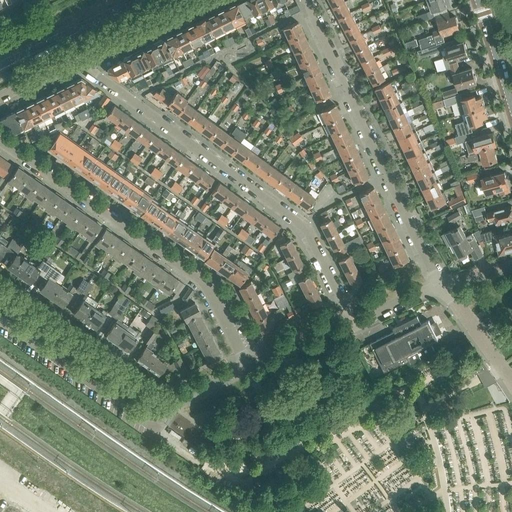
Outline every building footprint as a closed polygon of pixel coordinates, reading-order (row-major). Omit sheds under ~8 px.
[(245,21),(247,25),(251,23),(248,17),(254,14),(246,0),(240,0),(240,2),(239,2),(237,3),(245,21)] [(259,11),(262,17),(266,15),(259,0),(246,0),(254,14),(259,11)] [(259,0),(266,15),(271,13),(270,13),(276,10),(273,4),(271,0),(259,0)] [(271,0),(273,4),(276,10),(281,7),(281,8),(286,5),(283,0),(271,0)] [(417,16),(419,22),(435,16),(433,11),(451,5),(450,0),(449,0),(428,0),(433,10),(417,16)] [(333,7),(339,18),(350,12),(345,1),(333,7)] [(226,8),(235,26),(245,21),(237,3),(236,3),(226,8)] [(300,11),(298,5),(288,10),(290,15),(300,11)] [(235,26),(226,8),(215,14),(224,31),(235,26)] [(356,23),(350,12),(339,18),(345,29),(356,23)] [(389,12),(381,17),(384,22),(392,17),(389,12)] [(419,40),(422,50),(433,45),(442,43),(445,41),(443,36),(454,32),(454,30),(459,28),(457,23),(458,22),(457,17),(456,17),(455,16),(450,18),(448,12),(436,16),(440,29),(433,32),(434,34),(419,40)] [(224,31),(215,14),(205,19),(214,36),(224,31)] [(203,41),(214,36),(205,19),(194,24),(203,41)] [(303,35),(300,28),(297,22),(283,28),(289,41),(303,35)] [(345,29),(351,40),(362,35),(356,23),(345,29)] [(193,47),(203,41),(194,24),(184,29),(193,47)] [(182,52),(193,47),(184,29),(174,34),(182,52)] [(163,40),(172,57),(182,52),(174,34),(163,39),(163,40)] [(308,46),(306,41),(303,35),(289,41),(294,52),(308,46)] [(368,46),(362,35),(351,40),(357,52),(368,46)] [(153,45),(162,63),(172,58),(172,57),(163,40),(162,40),(160,39),(158,40),(158,42),(157,43),(153,45)] [(446,70),(450,68),(458,66),(456,60),(468,56),(466,49),(467,49),(465,44),(464,44),(464,42),(445,47),(448,56),(443,58),(446,70)] [(143,50),(152,68),(162,63),(153,45),(149,47),(146,46),(145,47),(144,49),(143,50)] [(314,58),(311,51),(308,46),(294,52),(300,65),(314,58)] [(374,57),(368,46),(357,52),(363,63),(374,57)] [(133,55),(142,73),(152,68),(143,50),(142,50),(140,50),(138,51),(137,53),(133,55)] [(129,74),(131,78),(142,73),(133,55),(128,57),(126,56),(124,57),(123,59),(123,60),(122,60),(129,74)] [(380,68),(374,57),(363,63),(368,74),(380,68)] [(319,70),(317,65),(314,58),(300,65),(305,77),(319,70)] [(121,82),(125,85),(129,83),(125,76),(129,74),(122,60),(121,60),(119,60),(117,61),(116,63),(107,68),(107,72),(121,82)] [(454,74),(458,88),(476,82),(476,80),(477,80),(475,75),(474,75),(472,68),(460,72),(458,66),(450,68),(452,74),(454,74)] [(386,79),(380,68),(368,74),(374,85),(386,79)] [(324,81),(322,75),(319,70),(305,77),(310,88),(324,81)] [(148,86),(145,81),(144,78),(139,81),(143,89),(148,86)] [(74,82),(83,100),(84,101),(98,94),(96,89),(81,79),(74,82)] [(203,88),(206,82),(202,79),(198,85),(203,88)] [(381,99),(398,91),(393,80),(376,88),(381,99)] [(330,94),(327,87),(324,81),(310,88),(316,101),(330,94)] [(73,105),(83,100),(74,82),(64,87),(73,105)] [(54,92),(63,110),(73,105),(64,87),(54,92)] [(459,94),(456,88),(442,92),(444,99),(457,95),(459,94)] [(177,113),(185,103),(187,100),(176,92),(172,97),(162,89),(159,93),(156,91),(153,95),(167,106),(168,105),(172,107),(171,109),(177,113)] [(381,99),(385,108),(402,99),(398,91),(381,99)] [(63,110),(54,92),(44,97),(53,114),(63,110)] [(103,108),(110,99),(103,94),(97,104),(103,108)] [(460,115),(466,113),(485,107),(482,97),(476,99),(475,95),(462,99),(462,100),(459,101),(457,95),(444,99),(446,106),(457,103),(460,115)] [(43,119),(46,125),(53,122),(50,116),(53,114),(44,97),(34,102),(43,119)] [(385,108),(390,119),(407,111),(402,99),(385,108)] [(38,133),(41,139),(45,137),(40,128),(46,125),(43,119),(34,102),(24,107),(33,124),(38,133)] [(177,113),(189,122),(196,111),(185,103),(177,113)] [(423,104),(413,108),(415,113),(425,108),(423,104)] [(116,123),(124,113),(114,105),(106,116),(116,123)] [(340,117),(338,112),(334,105),(320,112),(326,124),(340,117)] [(22,128),(23,129),(33,124),(24,107),(14,112),(22,128)] [(459,136),(468,133),(470,133),(468,126),(470,125),(470,126),(483,122),(482,119),(487,117),(485,107),(466,113),(469,121),(461,123),(463,127),(457,129),(459,136)] [(390,119),(395,128),(412,121),(409,115),(415,113),(413,108),(407,111),(390,119)] [(189,122),(199,129),(207,119),(196,111),(189,122)] [(9,131),(13,133),(22,128),(14,112),(0,118),(0,124),(3,126),(7,125),(9,131)] [(126,130),(133,120),(124,113),(116,123),(126,130)] [(346,129),(343,122),(340,117),(326,124),(331,135),(346,129)] [(199,129),(210,137),(218,127),(207,119),(199,129)] [(136,137),(143,127),(133,120),(126,130),(136,137)] [(395,128),(399,139),(416,131),(412,121),(395,128)] [(268,135),(275,125),(270,122),(263,132),(268,135)] [(424,132),(433,128),(436,134),(439,133),(437,129),(435,126),(436,126),(434,122),(430,124),(422,128),(424,132)] [(92,133),(95,128),(97,127),(92,124),(88,130),(92,133)] [(78,135),(82,130),(77,127),(74,132),(78,135)] [(146,145),(154,134),(143,127),(136,137),(146,145)] [(210,137),(221,145),(228,134),(218,127),(210,137)] [(221,145),(232,154),(240,143),(246,134),(236,127),(231,133),(235,136),(233,138),(228,134),(221,145)] [(351,141),(349,136),(346,129),(331,135),(337,147),(351,141)] [(421,141),(416,131),(399,139),(404,149),(421,141)] [(53,153),(57,156),(69,139),(60,132),(56,137),(53,135),(52,137),(50,137),(47,142),(51,145),(48,149),(49,150),(50,152),(52,153),(53,153)] [(291,142),(300,135),(298,132),(289,139),(291,142)] [(470,140),(468,133),(459,136),(455,137),(444,141),(447,146),(456,143),(457,144),(470,140)] [(476,152),(493,146),(497,145),(493,133),(472,139),(476,152)] [(156,152),(163,142),(154,134),(146,145),(156,152)] [(20,138),(29,145),(30,144),(26,135),(20,138)] [(298,143),(303,139),(300,135),(291,142),(294,146),(298,143)] [(65,162),(66,163),(79,145),(69,139),(57,156),(61,159),(62,160),(64,162),(65,162)] [(357,152),(354,146),(351,141),(337,147),(343,159),(357,152)] [(426,151),(421,141),(404,149),(409,159),(426,151)] [(117,151),(122,144),(118,142),(114,148),(117,151)] [(166,159),(173,149),(163,142),(156,152),(166,159)] [(232,154),(242,161),(250,150),(240,143),(232,154)] [(302,149),(298,143),(294,146),(299,152),(303,149),(302,149)] [(72,166),(76,169),(88,152),(79,145),(66,163),(67,163),(68,164),(70,166),(72,166)] [(481,158),(483,165),(497,161),(493,146),(476,152),(468,154),(470,161),(481,158)] [(176,166),(183,156),(173,149),(166,159),(176,166)] [(307,155),(303,149),(299,152),(303,158),(307,155)] [(242,161),(253,169),(261,158),(250,150),(242,161)] [(430,161),(426,151),(409,159),(413,169),(430,161)] [(84,175),(85,176),(97,158),(88,152),(76,169),(79,172),(80,173),(82,175),(84,175)] [(363,165),(360,160),(357,152),(343,159),(348,171),(363,165)] [(134,162),(138,156),(134,153),(130,159),(134,162)] [(137,165),(142,158),(138,156),(134,162),(137,165)] [(186,174),(193,163),(183,156),(176,166),(186,174)] [(90,179),(94,182),(106,164),(97,158),(85,176),(86,176),(86,177),(88,179),(90,179)] [(253,169),(264,177),(272,166),(261,158),(253,169)] [(441,168),(451,163),(449,159),(440,164),(441,168)] [(435,171),(430,161),(413,169),(418,178),(435,171)] [(0,171),(0,175),(5,178),(13,166),(7,162),(0,171)] [(195,181),(203,170),(193,163),(186,174),(195,181)] [(443,172),(453,168),(451,163),(441,168),(443,172)] [(102,188),(103,188),(115,171),(106,164),(94,182),(98,185),(99,186),(101,187),(102,188)] [(368,177),(365,170),(363,165),(348,171),(356,187),(361,185),(359,181),(368,177)] [(264,177),(274,185),(282,174),(272,166),(264,177)] [(8,181),(19,188),(28,175),(18,167),(8,181)] [(154,176),(158,170),(155,168),(150,174),(154,176)] [(158,179),(162,173),(158,170),(154,176),(158,179)] [(206,189),(213,178),(203,170),(195,181),(206,189)] [(108,192),(113,195),(125,178),(115,171),(103,188),(104,189),(105,190),(107,192),(108,192)] [(324,176),(320,171),(315,174),(319,179),(324,176)] [(418,178),(423,189),(439,181),(435,171),(418,178)] [(484,185),(486,194),(500,190),(501,194),(510,191),(504,172),(479,179),(477,174),(467,177),(469,183),(477,180),(479,187),(484,185)] [(274,185),(285,193),(293,182),(282,174),(274,185)] [(19,188),(29,196),(39,182),(28,175),(19,188)] [(121,201),(134,184),(125,178),(113,195),(116,198),(117,199),(119,200),(121,201)] [(423,189),(427,199),(444,191),(439,181),(423,189)] [(29,196),(39,203),(49,189),(39,182),(29,196)] [(174,191),(178,184),(175,182),(170,188),(174,191)] [(285,193),(296,201),(304,190),(293,182),(285,193)] [(222,200),(229,190),(219,183),(212,193),(222,200)] [(127,205),(131,208),(143,190),(134,184),(121,201),(122,202),(123,203),(125,205),(127,205)] [(178,193),(182,187),(178,184),(174,191),(178,193)] [(379,199),(376,193),(373,187),(359,194),(365,206),(379,199)] [(39,203),(50,210),(59,196),(49,189),(39,203)] [(165,198),(169,191),(165,189),(161,195),(165,198)] [(139,214),(140,215),(140,214),(152,198),(153,197),(143,190),(131,208),(135,211),(135,212),(138,213),(139,214)] [(232,208),(239,197),(229,190),(222,200),(232,208)] [(296,201),(307,209),(315,198),(304,190),(296,201)] [(169,201),(174,194),(169,191),(165,198),(169,201)] [(432,209),(448,201),(449,201),(444,191),(427,199),(432,209)] [(466,202),(463,194),(449,201),(448,201),(452,209),(466,202)] [(50,210),(60,218),(70,204),(59,196),(50,210)] [(194,205),(198,199),(194,196),(190,202),(194,205)] [(242,215),(249,204),(239,197),(232,208),(242,215)] [(146,218),(149,221),(161,204),(152,198),(140,214),(141,215),(142,216),(144,218),(146,218)] [(385,212),(379,199),(365,206),(371,218),(385,212)] [(204,212),(208,206),(205,203),(200,209),(204,212)] [(60,218),(70,225),(80,211),(70,204),(60,218)] [(158,226),(158,227),(170,211),(161,204),(149,221),(153,223),(154,225),(156,226),(158,226)] [(252,222),(259,212),(249,204),(242,215),(252,222)] [(495,220),(496,224),(511,219),(511,206),(486,213),(484,206),(472,210),(475,217),(484,214),(486,222),(495,220)] [(164,231),(167,233),(182,212),(179,209),(175,214),(170,211),(158,227),(159,227),(160,229),(162,230),(164,231)] [(70,225),(80,232),(90,218),(80,211),(70,225)] [(446,233),(453,244),(466,237),(459,225),(459,226),(455,220),(461,217),(458,211),(447,217),(451,223),(453,222),(455,228),(446,233)] [(176,239),(176,240),(188,223),(182,219),(186,214),(182,212),(167,233),(171,236),(172,237),(174,239),(176,239)] [(262,229),(269,219),(259,212),(252,222),(262,229)] [(390,223),(385,212),(371,218),(376,230),(390,223)] [(204,222),(207,218),(202,214),(199,219),(204,222)] [(220,224),(225,217),(221,214),(217,221),(220,224)] [(320,224),(327,237),(337,232),(330,219),(327,214),(322,217),(324,222),(320,224)] [(224,226),(229,220),(225,217),(220,224),(224,226)] [(80,232),(91,239),(101,225),(90,218),(80,232)] [(209,226),(212,222),(207,218),(204,222),(209,226)] [(272,237),(279,227),(279,226),(269,219),(262,229),(272,237)] [(182,243),(185,246),(197,230),(188,223),(176,240),(177,240),(178,242),(180,243),(182,243)] [(396,235),(390,223),(376,230),(382,241),(396,235)] [(220,239),(226,231),(220,227),(215,235),(220,239)] [(96,243),(106,250),(116,236),(106,229),(96,243)] [(240,238),(245,231),(242,229),(237,235),(240,238)] [(194,252),(206,236),(197,230),(185,246),(189,248),(190,250),(192,251),(194,252)] [(501,253),(504,254),(506,253),(508,251),(511,249),(511,232),(496,236),(495,230),(481,233),(484,243),(496,240),(500,251),(501,253)] [(244,240),(249,234),(245,231),(240,238),(244,240)] [(337,248),(340,253),(345,250),(346,251),(362,243),(359,237),(343,245),(337,232),(327,237),(333,250),(337,248)] [(402,247),(396,235),(382,241),(388,253),(402,247)] [(106,250),(117,257),(126,244),(116,236),(106,250)] [(200,256),(203,258),(215,242),(206,236),(194,252),(195,253),(196,254),(198,256),(200,256)] [(280,245),(286,258),(297,253),(290,239),(286,241),(283,236),(278,239),(280,245)] [(470,250),(475,259),(483,255),(474,237),(468,240),(466,237),(453,244),(459,256),(460,256),(461,258),(462,258),(466,256),(466,255),(465,253),(470,250)] [(0,256),(5,250),(10,253),(17,242),(12,238),(7,247),(0,242),(0,256)] [(7,267),(19,275),(28,262),(16,254),(22,246),(17,242),(10,253),(15,257),(7,267)] [(261,252),(265,246),(261,243),(256,249),(261,252)] [(117,257),(127,265),(137,251),(126,244),(117,257)] [(244,253),(249,247),(245,244),(240,251),(244,253)] [(217,269),(225,257),(228,252),(231,249),(227,246),(221,254),(213,249),(205,260),(217,269)] [(248,256),(253,250),(249,247),(244,253),(248,256)] [(408,259),(402,247),(388,253),(394,266),(408,259)] [(338,260),(345,273),(355,268),(349,255),(348,255),(346,251),(345,250),(340,253),(342,258),(338,260)] [(127,265),(137,272),(147,258),(137,251),(127,265)] [(286,258),(296,276),(302,273),(299,268),(303,266),(297,253),(286,258)] [(217,269),(228,277),(240,260),(236,257),(232,263),(225,257),(217,269)] [(137,272),(148,279),(157,265),(147,258),(137,272)] [(19,275),(30,283),(38,272),(43,275),(50,265),(43,260),(39,265),(35,263),(34,263),(29,260),(28,262),(19,275)] [(228,277),(239,285),(247,273),(248,273),(251,268),(240,260),(228,277)] [(40,290),(51,298),(60,285),(55,282),(61,273),(50,265),(43,275),(48,278),(40,290)] [(148,279),(158,287),(168,273),(157,265),(148,279)] [(345,273),(352,286),(362,281),(355,268),(345,273)] [(171,290),(173,287),(175,284),(178,280),(168,273),(158,287),(168,294),(171,290)] [(298,281),(305,294),(315,289),(308,275),(304,278),(302,273),(296,276),(298,281)] [(82,292),(88,283),(83,279),(75,289),(81,293),(82,292)] [(239,288),(244,299),(256,293),(250,282),(239,288)] [(84,320),(85,321),(94,308),(98,303),(86,295),(92,285),(88,283),(82,292),(85,295),(82,299),(83,300),(74,313),(79,317),(79,318),(83,321),(84,320)] [(51,298),(63,306),(71,293),(75,288),(70,285),(67,290),(60,285),(51,298)] [(283,294),(278,285),(271,289),(275,298),(277,297),(283,294)] [(305,294),(312,307),(322,302),(315,289),(305,294)] [(250,310),(261,304),(256,293),(244,299),(250,310)] [(288,304),(283,294),(277,297),(282,307),(288,304)] [(108,313),(112,316),(120,305),(116,301),(108,313)] [(186,321),(199,314),(200,313),(195,303),(192,304),(186,307),(180,310),(186,321)] [(267,316),(261,304),(250,310),(256,321),(267,316)] [(117,343),(126,330),(128,327),(121,322),(124,317),(121,315),(126,309),(120,305),(112,316),(117,319),(106,336),(117,343)] [(286,313),(289,318),(294,316),(288,305),(286,306),(289,312),(286,313)] [(90,325),(96,329),(105,316),(105,315),(107,312),(103,309),(101,313),(94,308),(85,321),(86,322),(86,323),(90,326),(90,325)] [(206,327),(199,314),(186,321),(193,334),(206,327)] [(151,329),(158,319),(152,315),(145,325),(151,329)] [(256,321),(261,332),(273,327),(267,316),(256,321)] [(435,350),(431,342),(438,339),(436,334),(439,332),(436,326),(435,324),(432,325),(429,320),(421,324),(417,316),(393,328),(394,331),(370,343),(385,372),(409,360),(411,363),(435,350)] [(213,340),(206,327),(193,334),(200,347),(213,340)] [(117,343),(128,351),(141,332),(136,329),(132,334),(126,330),(117,343)] [(140,364),(148,369),(157,355),(150,350),(154,345),(150,342),(156,334),(150,330),(143,341),(148,344),(146,347),(145,347),(136,360),(141,363),(140,364)] [(200,347),(207,360),(220,353),(213,340),(200,347)] [(156,374),(158,376),(164,367),(170,371),(176,368),(179,373),(186,370),(180,359),(174,363),(170,365),(167,363),(168,363),(157,355),(148,369),(155,375),(156,374)] [(487,369),(478,356),(468,361),(475,375),(479,373),(487,369)] [(487,369),(479,373),(482,379),(485,385),(496,380),(491,374),(487,369)] [(172,429),(168,433),(178,440),(181,436),(172,429)] [(195,455),(199,450),(191,444),(187,449),(195,455)]
